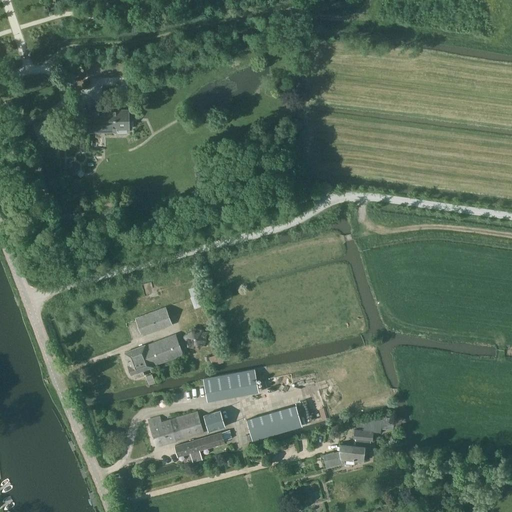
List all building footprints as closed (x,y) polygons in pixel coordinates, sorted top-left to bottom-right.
[(89,112),(90,133),(117,132),(117,130),(130,130),(130,120),(136,120),(136,111),(130,112),(130,111),(102,112),(89,112)] [(51,139),(45,121),(35,124),(41,142),(51,139)] [(172,325),(166,307),(136,318),(143,336),(172,325)] [(205,340),(200,329),(191,326),(184,334),(187,345),(199,349),(205,340)] [(176,333),(146,345),(125,353),(130,365),(128,366),(132,375),(135,374),(136,378),(145,375),(143,371),(154,367),(154,366),(184,355),(176,333)] [(255,369),(203,378),(207,402),(259,392),(255,369)] [(296,403),(246,418),(253,440),(303,425),(296,403)] [(160,417),(149,420),(156,446),(167,442),(179,439),(204,432),(197,411),(173,419),(162,422),(160,417)] [(220,411),(205,416),(209,430),(224,426),(220,411)] [(222,432),(206,437),(175,446),(178,457),(191,453),(193,460),(199,458),(199,457),(201,457),(199,451),(226,443),(225,440),(232,438),(230,430),(222,432)] [(354,445),(340,443),(340,451),(323,455),(326,468),(345,464),(344,459),(363,461),(365,448),(369,448),(370,441),(372,441),(373,432),(354,430),(352,439),(355,440),(354,445)]
